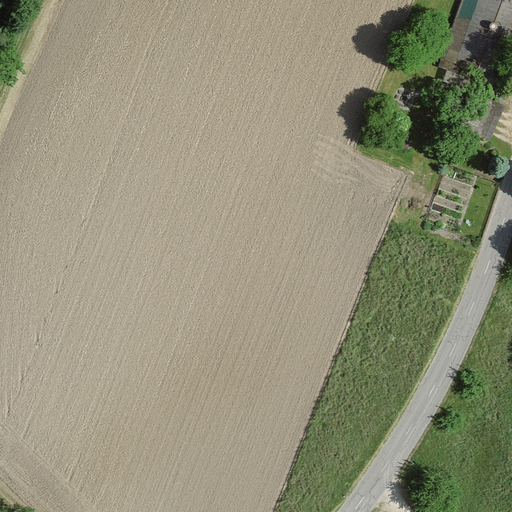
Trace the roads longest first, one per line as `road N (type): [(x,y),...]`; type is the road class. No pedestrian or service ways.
road 1 (tertiary): [(511,198),(438,383),(352,511)]
road 2 (track): [(0,123),(48,0)]
